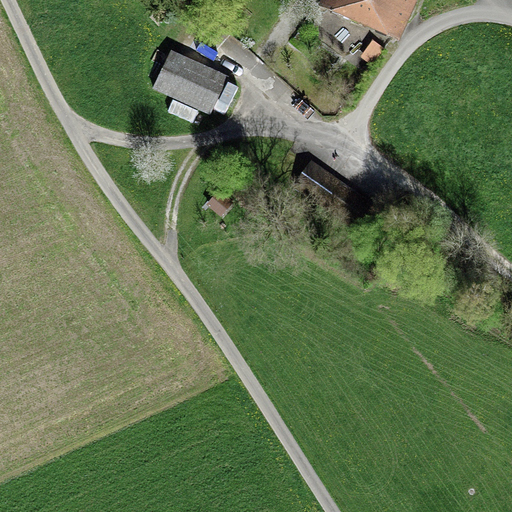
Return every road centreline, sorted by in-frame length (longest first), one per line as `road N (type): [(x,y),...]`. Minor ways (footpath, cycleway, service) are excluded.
road 1 (track): [(331,511),(195,300),(111,192),(5,0)]
road 2 (track): [(349,126),(511,266)]
road 3 (track): [(165,260),(177,181),(207,140)]
